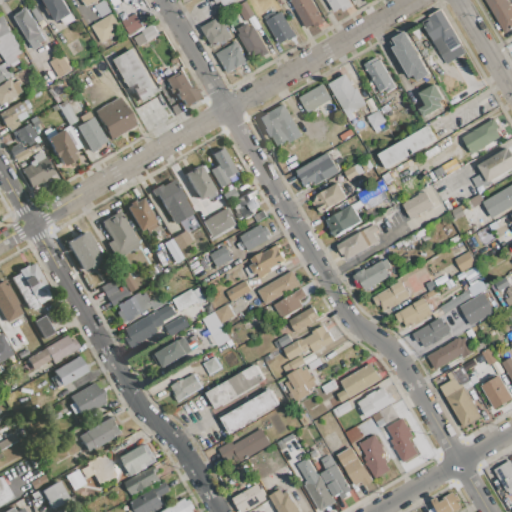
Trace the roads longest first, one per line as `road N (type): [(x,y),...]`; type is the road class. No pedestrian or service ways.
road 1 (residential): [(161,0),(353,320),(396,355),(491,511)]
road 2 (residential): [(38,219),(412,0)]
road 3 (residential): [(34,230),(124,381),(177,440),(219,511)]
road 4 (residential): [(376,511),(511,431)]
